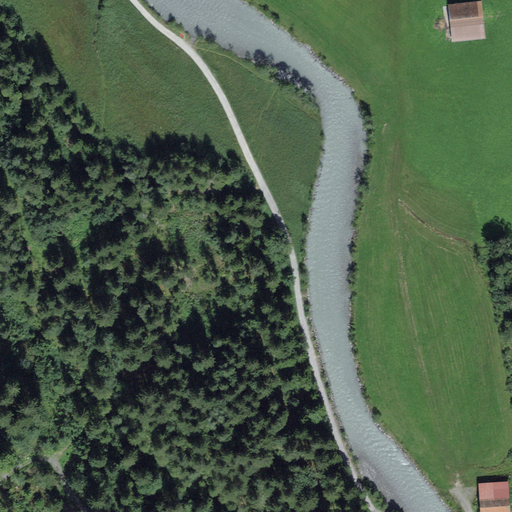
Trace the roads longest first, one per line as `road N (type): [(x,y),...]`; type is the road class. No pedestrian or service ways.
road 1 (track): [(374,511),(313,365),(290,241),(242,130),(203,61),(141,0)]
road 2 (track): [(94,511),(58,466),(41,458),(0,477)]
